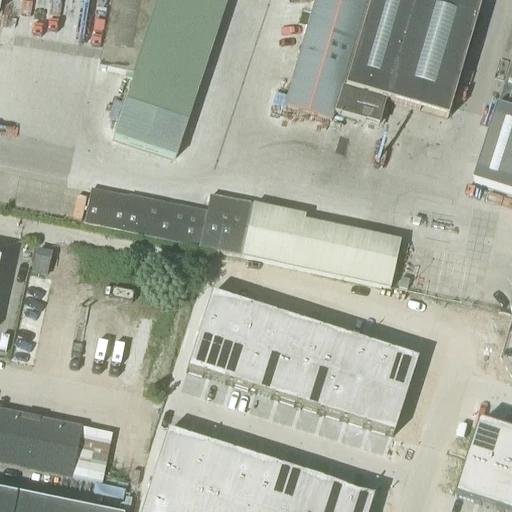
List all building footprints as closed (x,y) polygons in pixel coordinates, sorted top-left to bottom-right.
[(102,0),(91,71),(130,79),(131,79),(132,79),(158,0),(102,0)] [(158,0),(132,79),(112,141),(173,162),(226,0),(158,0)] [(297,61),(283,109),(330,123),(332,116),(363,125),(364,125),(377,128),(385,104),(446,122),(480,5),(464,0),(315,0),(302,46),(297,61)] [(511,64),(498,110),(474,186),(511,198),(511,64)] [(90,193),(83,227),(198,251),(214,254),(240,260),(389,292),(389,291),(399,245),(303,224),(304,220),(250,208),(209,200),(205,216),(127,199),(127,201),(90,193)] [(36,254),(31,275),(45,278),(50,257),(49,257),(36,254)] [(209,298),(197,336),(220,344),(232,305),(209,298)] [(232,305),(220,344),(243,351),(255,313),(232,305)] [(255,313),(243,351),(266,358),(278,320),(255,313)] [(278,320),(266,358),(288,365),(301,327),(278,320)] [(301,327),(288,365),(311,373),(324,335),(301,327)] [(324,335),(311,373),(334,380),(346,342),(324,335)] [(197,336),(185,374),(208,382),(220,344),(197,336)] [(346,342),(334,380),(357,387),(369,349),(346,342)] [(220,344),(208,382),(231,389),(243,351),(220,344)] [(369,349),(357,387),(380,395),(392,356),(369,349)] [(243,351),(231,389),(253,396),(266,358),(243,351)] [(392,356),(380,395),(403,402),(415,364),(392,356)] [(266,358),(253,396),(276,404),(288,365),(266,358)] [(288,365),(276,404),(299,411),(311,373),(288,365)] [(311,373),(299,411),(322,418),(334,380),(311,373)] [(334,380),(322,418),(345,426),(357,387),(334,380)] [(357,387),(345,426),(368,433),(380,395),(357,387)] [(380,395),(368,433),(391,440),(403,402),(380,395)] [(0,414),(0,467),(69,482),(73,466),(80,431),(22,419),(0,414)] [(480,425),(468,462),(492,470),(504,432),(503,431),(502,431),(498,430),(497,429),(497,430),(482,425),(480,424),(480,425)] [(504,432),(492,470),(511,476),(511,434),(505,432),(504,432)] [(166,435),(150,485),(173,492),(188,443),(166,435)] [(188,443),(173,492),(195,500),(211,450),(188,443)] [(211,450),(195,500),(218,507),(234,457),(211,450)] [(234,457),(218,507),(234,511),(241,511),(257,465),(234,457)] [(456,500),(458,501),(473,505),(473,506),(474,506),(478,507),(480,508),(492,470),(468,462),(467,465),(456,500)] [(257,465),(241,511),(267,511),(280,472),(257,465)] [(511,476),(492,470),(480,508),(481,508),(493,511),(503,511),(511,485),(511,476)] [(280,472),(267,511),(292,511),(303,479),(280,472)] [(303,479),(292,511),(317,511),(326,486),(303,479)] [(150,485),(141,511),(166,511),(173,492),(150,485)] [(511,511),(511,485),(503,511),(511,511)] [(326,486),(317,511),(342,511),(348,494),(326,486)] [(173,492),(166,511),(191,511),(195,500),(173,492)] [(348,494),(342,511),(368,511),(372,501),(348,494)] [(82,511),(0,495),(0,511),(82,511)] [(195,500),(191,511),(216,511),(218,507),(195,500)]
